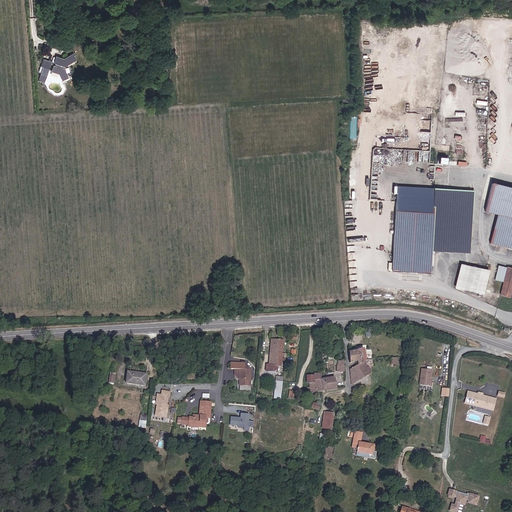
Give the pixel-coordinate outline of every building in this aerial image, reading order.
[(52,54),(50,61),(52,61),(51,64),(50,64),(48,71),(56,73),(59,80),(66,76),(61,66),(59,65),(60,63),(61,63),(72,57),(68,50),(59,55),(52,54)] [(36,67),(45,69),(47,62),(38,60),(36,67)] [(36,67),(35,73),(38,73),(37,76),(44,77),(45,69),(36,67)] [(511,187),(495,183),(493,182),(485,211),(498,215),(491,243),(511,249),(511,187)] [(437,189),(398,186),(392,270),(408,271),(430,273),(431,265),(432,250),(435,213),(437,189)] [(437,189),(435,213),(432,250),(445,252),(446,237),(447,214),(449,189),(437,189)] [(470,239),(473,190),(449,189),(447,214),(446,237),(470,239)] [(470,239),(446,237),(445,252),(469,253),(470,239)] [(490,270),(462,263),(456,289),(484,296),(490,270)] [(511,294),(511,268),(508,267),(502,293),(511,296),(511,294)] [(269,350),(273,350),(273,353),(281,353),(282,347),(273,347),(274,344),(270,344),(269,350)] [(356,361),(356,364),(365,362),(364,350),(349,350),(350,361),(356,361)] [(276,365),(279,365),(281,358),(281,353),(273,353),(269,352),(268,364),(265,364),(265,370),(275,371),(276,365)] [(247,363),(243,362),(233,361),(232,367),(239,368),(238,373),(241,373),(240,386),(249,386),(251,369),(247,369),(247,363)] [(365,362),(356,364),(356,365),(354,365),(353,370),(350,370),(351,383),(366,374),(365,362)] [(311,375),(311,381),(313,381),(313,386),(311,386),(311,389),(313,389),(313,391),(324,391),(324,389),(324,377),(324,371),(319,371),(319,375),(311,375)] [(429,388),(430,372),(419,371),(418,388),(429,388)] [(145,379),(146,379),(146,374),(128,372),(127,383),(144,385),(145,379)] [(339,388),(338,376),(328,376),(328,389),(339,388)] [(167,417),(171,391),(161,390),(161,394),(157,393),(155,405),(157,405),(155,416),(167,417)] [(495,407),(497,399),(470,392),(467,404),(487,408),(488,405),(495,407)] [(190,428),(206,429),(206,425),(204,425),(204,419),(208,419),(210,419),(211,409),(210,409),(201,409),(200,418),(200,420),(193,420),(190,420),(182,420),(182,427),(190,428)] [(140,413),(139,427),(146,427),(147,414),(140,413)] [(240,417),(230,416),(229,426),(244,427),(244,431),(249,431),(250,427),(252,427),(253,421),(248,421),(249,413),(241,413),(240,417)] [(325,428),(333,429),(335,414),(326,413),(325,428)] [(480,442),(491,443),(491,440),(486,439),(486,436),(481,435),(480,442)] [(372,450),(372,449),(372,448),(372,445),(359,442),(360,439),(353,438),(351,447),(355,447),(355,449),(356,449),(356,452),(357,454),(359,454),(361,454),(361,453),(370,454),(371,450),(372,450)] [(476,502),(478,493),(469,491),(469,492),(456,489),(454,495),(456,495),(454,503),(451,502),(450,508),(456,510),(457,507),(457,505),(458,503),(458,501),(464,502),(465,499),(465,497),(468,498),(467,500),(476,502)]
